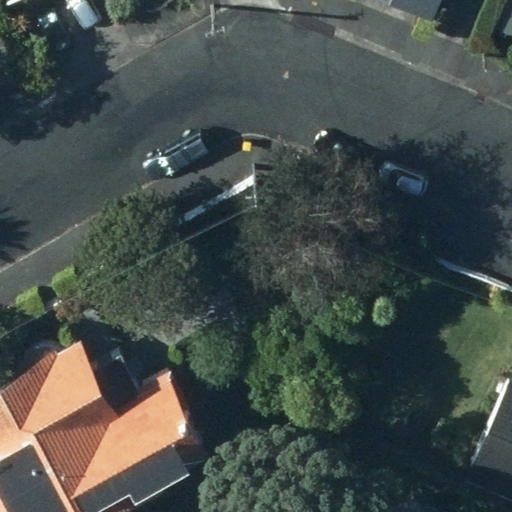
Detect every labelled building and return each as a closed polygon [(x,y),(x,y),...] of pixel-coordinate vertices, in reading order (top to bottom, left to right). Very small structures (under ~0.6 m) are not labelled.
[(435,0),(401,0),(431,12),(435,0)] [(344,244),(332,271),(366,285),(377,257),(344,244)] [(52,336),(0,364),(0,507),(2,511),(82,511),(151,474),(146,468),(207,434),(167,361),(137,376),(119,342),(93,356),(78,331),(55,344),(52,336)] [(511,369),(507,367),(462,468),(511,490),(511,369)] [(465,511),(396,482),(383,511),(465,511)]
